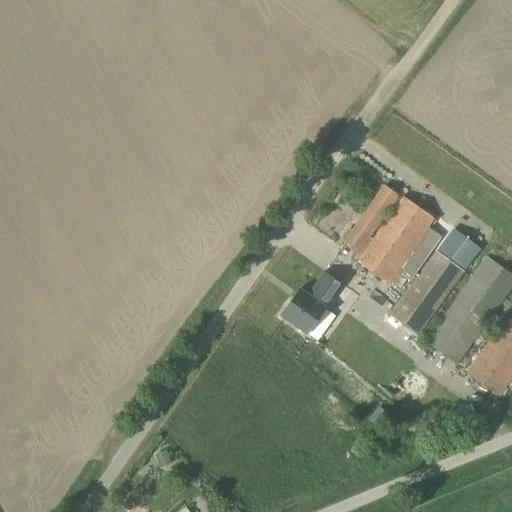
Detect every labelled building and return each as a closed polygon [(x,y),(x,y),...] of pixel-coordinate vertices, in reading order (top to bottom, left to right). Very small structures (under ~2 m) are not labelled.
[(356,254),(398,195),(384,186),(343,244),(356,254)] [(440,237),(426,228),(433,219),(421,210),(424,205),(418,201),(415,206),(403,198),(357,263),(387,284),(388,282),(399,290),(407,280),(409,282),(440,237)] [(450,229),(435,251),(387,316),(415,336),(462,271),(473,278),(487,258),(470,244),(471,243),(450,229)] [(511,276),(487,258),(473,278),(425,343),(456,365),(511,287),(511,276)] [(389,394),(411,365),(345,318),(333,335),(316,322),(325,309),(342,285),(324,272),(307,296),(298,290),(280,315),(307,335),(324,348),(389,394)] [(498,396),(511,376),(511,311),(467,373),(498,396)]
